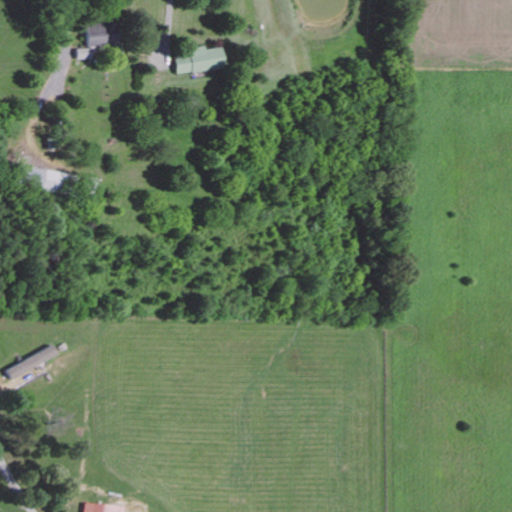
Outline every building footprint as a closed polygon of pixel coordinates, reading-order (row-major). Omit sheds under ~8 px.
[(85,45),(115,43),(113,18),(83,21),(85,45)] [(175,73),(223,68),(220,45),(186,49),(186,53),(172,54),(175,73)] [(19,185),(63,191),(65,171),(22,166),(19,185)] [(57,356),(53,346),(6,368),(10,378),(57,356)] [(111,511),(112,505),(84,503),(83,511),(111,511)]
